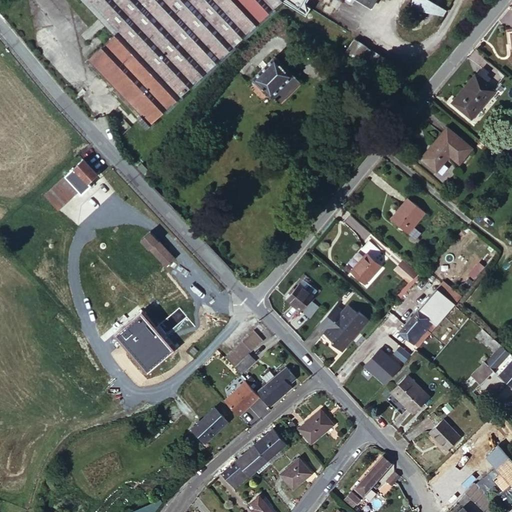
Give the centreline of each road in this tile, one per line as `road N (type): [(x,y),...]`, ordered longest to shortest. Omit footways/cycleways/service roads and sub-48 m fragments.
road 1 (residential): [(503,0),(250,300)]
road 2 (residential): [(250,300),(0,28)]
road 3 (residential): [(172,511),(251,430),(320,374)]
road 4 (track): [(167,392),(145,408),(70,432),(41,475),(32,511)]
